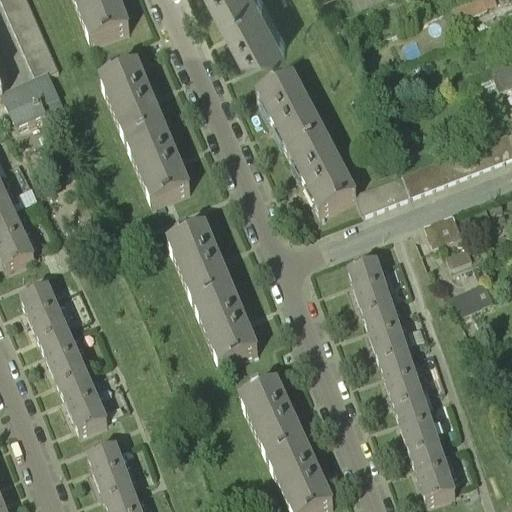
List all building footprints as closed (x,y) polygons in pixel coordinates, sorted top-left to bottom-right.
[(0,0),(0,5),(3,12),(25,2),(24,0),(0,0)] [(68,0),(89,53),(129,38),(114,0),(68,0)] [(250,67),(287,48),(262,0),(232,0),(219,8),(250,67)] [(492,0),(485,0),(450,15),(455,27),(496,10),(492,0)] [(3,12),(7,22),(30,12),(25,2),(3,12)] [(330,11),(327,3),(319,6),(323,14),(330,11)] [(7,22),(12,33),(35,23),(30,12),(7,22)] [(12,33),(16,43),(39,33),(35,23),(12,33)] [(16,43),(21,54),(44,44),(39,33),(16,43)] [(21,54),(25,64),(48,54),(44,44),(21,54)] [(25,64),(30,75),(53,65),(48,54),(25,64)] [(34,85),(49,81),(58,77),(53,65),(30,75),(34,85)] [(511,67),(489,76),(498,100),(511,94),(511,67)] [(125,152),(164,136),(137,73),(98,90),(125,152)] [(52,147),(74,137),(49,81),(34,85),(2,100),(3,101),(1,102),(17,137),(42,125),(52,147)] [(287,163),(324,143),(294,85),(256,105),(287,163)] [(376,117),(386,113),(373,85),(363,90),(376,117)] [(511,117),(500,122),(506,140),(511,153),(511,117)] [(413,138),(406,125),(393,131),(400,145),(413,138)] [(125,152),(151,215),(190,198),(164,136),(125,152)] [(504,167),(511,164),(511,153),(506,140),(496,144),(495,144),(504,167)] [(355,206),(355,201),(324,143),(287,163),(320,225),(355,206)] [(492,172),(504,167),(495,144),(483,149),(492,172)] [(480,177),(492,172),(483,149),(471,154),(480,177)] [(469,181),(480,177),(471,154),(460,158),(469,181)] [(457,186),(469,181),(460,158),(448,163),(457,186)] [(445,190),(457,186),(448,163),(436,168),(445,190)] [(433,195),(445,190),(436,168),(424,172),(433,195)] [(421,200),(433,195),(424,172),(412,177),(421,200)] [(409,204),(421,200),(412,177),(401,181),(402,183),(409,204)] [(397,209),(409,204),(402,183),(390,187),(397,209)] [(0,228),(14,222),(10,213),(16,210),(4,184),(0,186),(0,228)] [(385,214),(397,209),(390,187),(378,192),(385,214)] [(374,218),(385,214),(378,192),(366,197),(374,218)] [(362,223),(374,218),(366,197),(355,201),(355,206),(362,223)] [(0,264),(7,280),(35,267),(31,257),(36,255),(24,229),(19,232),(14,222),(0,228),(0,264)] [(432,256),(461,244),(452,222),(423,234),(432,256)] [(192,314),(231,298),(205,235),(166,251),(192,314)] [(467,255),(445,264),(449,276),(471,267),(467,255)] [(390,307),(395,306),(386,279),(380,282),(376,271),(348,281),(364,327),(393,317),(390,307)] [(483,289),(448,305),(457,324),(462,322),(466,320),(492,308),(483,289)] [(40,354),(69,341),(65,332),(70,329),(58,303),(53,305),(49,296),(20,309),(40,354)] [(192,314),(219,377),(258,360),(231,298),(192,314)] [(379,374),(409,364),(406,355),(411,353),(402,326),(397,328),(393,317),(364,327),(379,374)] [(60,399),(88,386),(84,377),(90,375),(79,348),(73,351),(69,341),(40,354),(60,399)] [(395,420),(424,410),(421,400),(427,398),(418,371),(412,373),(409,364),(379,374),(395,420)] [(80,444),(108,432),(104,422),(110,420),(98,393),(92,395),(88,386),(60,399),(80,444)] [(266,470),(305,452),(277,391),(238,408),(266,470)] [(411,467),(440,457),(437,447),(443,445),(433,418),(428,420),(424,410),(395,420),(411,467)] [(266,470),(285,511),(331,511),(305,452),(266,470)] [(88,466),(104,511),(106,511),(134,502),(131,492),(136,490),(126,464),(133,461),(131,456),(128,457),(128,456),(118,459),(117,455),(106,460),(88,466)] [(426,511),(430,511),(456,503),(453,494),(459,492),(449,464),(443,466),(440,457),(411,467),(426,511)] [(144,511),(144,509),(138,511),(134,502),(106,511),(144,511)]
